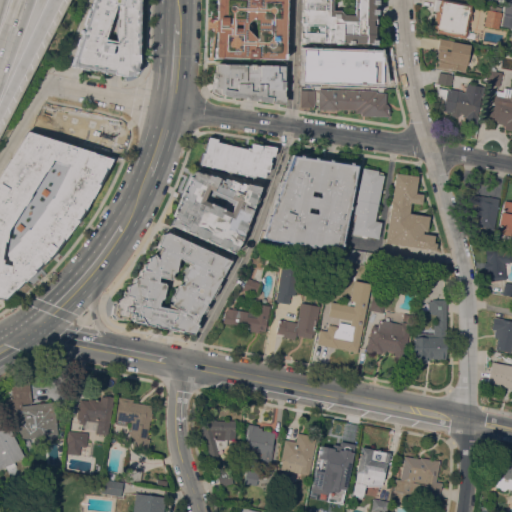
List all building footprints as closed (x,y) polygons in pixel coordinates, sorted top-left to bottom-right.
[(72,65),(93,0),(139,0),(139,63),(137,70),(132,75),(124,75),(72,65)] [(215,56),(215,47),(216,32),(216,18),(216,2),(216,0),(285,0),(285,3),(286,3),(286,19),(285,19),(284,34),(286,34),(286,50),(284,50),(284,52),(285,52),(285,57),(283,57),(283,58),(215,57),(215,56)] [(370,44),(370,43),(352,43),(352,44),(348,44),(348,42),(340,42),(340,43),(335,43),(335,42),(305,41),(305,42),(300,42),(301,32),(303,32),(304,25),(301,24),(301,17),(303,17),(303,16),(301,15),(301,11),(303,11),(303,9),(304,9),(304,1),(302,1),(302,0),(376,0),(376,25),(374,25),(374,33),(376,33),(376,44),(370,44)] [(433,31),(435,20),(433,20),(435,11),(432,10),(434,0),(448,0),(471,5),(469,14),(472,14),(470,22),(467,21),(466,27),(468,30),(467,35),(464,36),(464,38),(433,31)] [(497,28),(483,26),(487,6),(500,8),(500,12),(501,12),(497,28)] [(511,10),(511,20),(510,28),(500,26),(504,9),(511,10)] [(469,44),(464,71),(460,70),(460,69),(447,67),(447,68),(437,66),(439,58),(436,58),(437,51),(439,38),(452,41),(469,44)] [(316,83),(301,83),(301,48),(316,48),(316,73),(316,83)] [(329,57),(329,52),(336,52),(336,48),(377,49),(377,69),(374,69),(374,70),(367,70),(367,69),(342,68),(341,82),(325,82),(325,74),(322,74),(322,57),(329,57)] [(284,65),(283,96),(284,96),(284,104),(218,95),(211,91),(213,78),(212,77),(213,62),(284,65)] [(499,86),(487,84),(490,68),(494,68),(494,71),(501,73),(499,86)] [(450,86),(436,83),(438,72),(452,74),(450,86)] [(475,123),(464,121),(465,117),(457,115),(457,113),(442,110),(446,88),(461,91),(461,92),(464,92),(466,83),(483,87),(475,123)] [(511,130),(502,129),(503,125),(502,125),(502,124),(496,123),(497,120),(488,118),(490,110),(492,111),(493,103),(492,103),(494,94),(495,94),(496,90),(502,91),(503,87),(510,88),(510,86),(511,86),(511,130)] [(376,90),(376,92),(386,92),(385,103),(387,104),(388,105),(389,107),(389,116),(360,115),(360,113),(354,113),(354,110),(317,109),(318,88),(376,90)] [(314,108),(299,107),(300,89),(314,89),(314,108)] [(44,104),(57,108),(49,135),(36,131),(44,104)] [(70,113),(70,111),(93,116),(93,117),(107,120),(106,126),(117,128),(112,150),(99,147),(101,137),(59,128),(63,111),(70,113)] [(0,297),(0,173),(28,130),(112,159),(92,198),(78,221),(64,239),(48,259),(6,299),(0,297)] [(273,156),(271,156),(269,162),(271,162),(268,172),(265,171),(264,177),(254,174),(253,177),(237,172),(238,171),(235,170),(234,172),(199,163),(206,135),(217,137),(216,141),(246,149),(247,147),(250,148),(251,142),(261,145),(276,147),(273,156)] [(292,155),(356,165),(341,251),(270,240),(262,238),(292,155)] [(362,167),(377,170),(377,172),(383,173),(374,221),(381,222),(377,238),(352,233),(355,213),(353,213),(362,167)] [(206,240),(192,234),(192,233),(186,230),(185,231),(170,224),(174,216),(172,215),(175,210),(176,210),(180,203),(178,202),(183,191),(184,192),(186,188),(184,188),(190,176),(192,177),(195,171),(201,174),(201,172),(207,175),(207,174),(212,176),(213,175),(224,180),(225,178),(238,184),(240,182),(246,185),(247,183),(260,186),(256,197),(258,197),(254,209),(252,208),(248,219),(250,220),(246,230),(245,230),(241,240),(234,253),(206,240)] [(395,172),(418,176),(415,193),(423,194),(421,204),(410,202),(408,213),(429,216),(426,231),(423,230),(422,233),(434,235),(433,242),(437,243),(436,250),(385,243),(395,172)] [(493,229),(473,225),(474,221),(471,220),(472,217),(471,217),(472,211),(470,211),(471,205),(467,204),(469,193),(498,198),(496,207),(497,207),(493,229)] [(511,236),(496,233),(500,211),(501,211),(504,200),(511,201),(511,236)] [(180,332),(181,330),(175,329),(175,330),(156,327),(156,325),(153,325),(152,326),(131,322),(132,320),(122,318),(122,320),(115,318),(110,312),(112,306),(114,305),(115,301),(125,294),(127,285),(133,281),(134,278),(139,275),(140,271),(142,270),(143,263),(147,261),(147,257),(154,253),(157,259),(161,248),(156,246),(161,234),(166,232),(230,260),(217,284),(219,285),(211,299),(209,297),(205,304),(208,306),(204,313),(201,312),(195,323),(197,325),(192,334),(180,332)] [(506,279),(488,281),(487,268),(484,269),(483,262),(486,262),(484,248),(497,246),(497,249),(505,248),(505,251),(511,250),(511,262),(504,263),(506,279)] [(372,252),(370,264),(343,260),(344,248),(372,252)] [(438,274),(389,266),(390,254),(440,262),(438,274)] [(282,257),(299,260),(295,286),(297,286),(297,291),(294,290),(294,294),(289,294),(288,303),(275,301),(282,257)] [(259,282),(254,294),(242,289),(247,277),(259,282)] [(511,296),(502,294),(505,282),(508,283),(509,281),(511,281),(511,296)] [(382,313),(369,309),(373,294),(386,297),(382,313)] [(413,363),(413,333),(433,333),(433,322),(436,322),(436,314),(431,314),(431,313),(429,313),(429,300),(431,300),(431,299),(446,299),(446,337),(445,337),(445,358),(426,358),(426,363),(413,363)] [(327,315),(330,301),(354,306),(351,318),(363,320),(357,352),(345,350),(345,348),(337,347),(337,348),(317,344),(320,329),(326,330),(328,324),(338,326),(339,322),(350,324),(351,319),(327,315)] [(278,322),(279,319),(296,322),(300,302),(319,306),(316,322),(314,321),(313,326),(315,326),(314,334),(312,333),(311,338),(295,335),(295,339),(282,336),(282,334),(275,332),(277,322),(278,322)] [(265,331),(259,330),(258,332),(248,331),(249,328),(222,323),(224,312),(225,312),(226,308),(256,313),(258,303),(269,305),(265,331)] [(511,338),(510,352),(496,349),(498,341),(496,341),(497,338),(493,337),(494,329),(491,329),(493,317),(511,320),(511,338)] [(368,336),(369,336),(372,325),(377,326),(379,319),(401,324),(401,322),(411,324),(403,357),(400,359),(396,358),(394,355),(394,352),(390,352),(388,352),(387,351),(385,350),(385,353),(381,352),(381,353),(372,351),(372,352),(371,353),(370,353),(369,353),(368,353),(368,352),(367,352),(367,350),(365,350),(368,336)] [(511,365),(511,388),(487,383),(491,361),(511,365)] [(31,403),(13,405),(11,389),(30,387),(31,403)] [(78,423),(79,419),(77,418),(80,399),(88,400),(88,398),(99,400),(100,396),(104,396),(104,395),(113,397),(107,435),(95,432),(97,421),(85,419),(84,424),(78,423)] [(151,413),(152,413),(150,421),(149,421),(147,438),(150,439),(147,453),(132,451),(134,439),(131,438),(131,437),(128,436),(131,422),(126,421),(126,425),(114,423),(118,397),(132,399),(132,402),(152,405),(151,413)] [(53,401),(57,434),(20,439),(15,406),(53,401)] [(0,409),(24,456),(13,461),(16,466),(8,470),(6,466),(0,468),(0,409)] [(226,439),(226,444),(225,446),(223,448),(217,449),(218,452),(217,453),(222,471),(229,469),(233,483),(220,487),(217,477),(218,477),(215,467),(212,468),(205,444),(197,419),(235,421),(234,431),(235,431),(235,440),(226,439)] [(269,467),(258,465),(259,457),(256,456),(255,464),(243,462),(246,442),(245,441),(246,434),(245,434),(247,424),(258,425),(258,427),(261,427),(261,431),(274,433),(269,467)] [(87,433),(86,447),(80,446),(79,455),(66,453),(67,444),(66,444),(67,430),(87,433)] [(308,475),(280,469),(282,461),(280,460),(284,439),(295,441),(297,433),(316,436),(308,475)] [(352,445),(348,465),(346,477),(337,475),(339,464),(328,461),(328,464),(316,462),(321,437),(331,439),(330,441),(352,445)] [(362,495),(352,492),(361,447),(389,452),(387,464),(386,463),(381,485),(364,486),(362,495)] [(511,489),(506,488),(504,490),(500,489),(499,487),(484,484),(486,474),(488,475),(489,467),(495,468),(498,455),(511,458),(511,489)] [(404,456),(419,459),(419,457),(439,460),(435,482),(442,483),(440,499),(393,491),(395,479),(400,479),(404,456)] [(142,470),(140,482),(122,479),(124,467),(142,470)] [(244,483),(246,470),(258,472),(255,485),(244,483)] [(101,492),(103,479),(122,482),(120,496),(101,492)] [(132,511),(135,493),(165,497),(163,511),(132,511)] [(330,511),(333,498),(345,501),(342,511),(330,511)] [(375,511),(370,511),(372,498),(388,501),(385,511),(375,511)]
